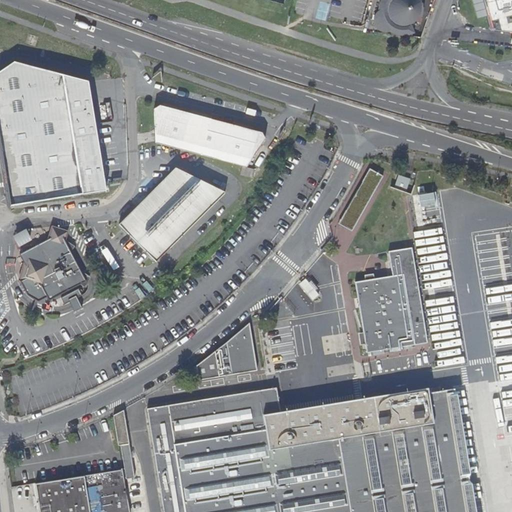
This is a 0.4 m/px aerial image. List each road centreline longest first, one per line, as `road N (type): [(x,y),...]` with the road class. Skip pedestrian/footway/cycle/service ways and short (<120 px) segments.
road 1 (residential): [(0,434),(41,426),(150,375),(223,319),(282,260),(369,121)]
road 2 (primary): [(11,0),(369,121)]
road 3 (primary): [(323,81),(79,0)]
road 4 (primary): [(511,129),(323,81)]
road 5 (primary): [(369,121),(511,164)]
